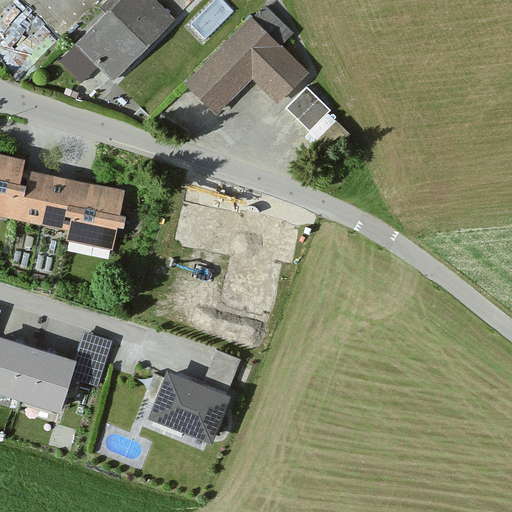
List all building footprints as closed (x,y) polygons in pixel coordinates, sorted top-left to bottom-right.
[(116,0),(53,62),(79,87),(96,70),(110,84),(196,0),(116,0)] [(212,0),(192,19),(208,35),(236,9),(227,0),(212,0)] [(248,24),(243,20),(181,86),(214,117),(248,81),(274,106),(305,73),(277,46),(288,34),(262,9),(248,24)] [(329,112),(305,90),(284,114),(307,136),(329,112)] [(0,220),(37,227),(45,179),(17,174),(19,163),(0,159),(0,220)] [(45,179),(37,227),(59,231),(57,241),(112,251),(122,193),(45,179)] [(84,327),(73,374),(101,381),(113,334),(84,327)] [(68,355),(0,334),(0,382),(54,400),(68,355)] [(198,387),(157,372),(139,421),(204,444),(220,398),(223,399),(235,364),(210,355),(198,387)]
